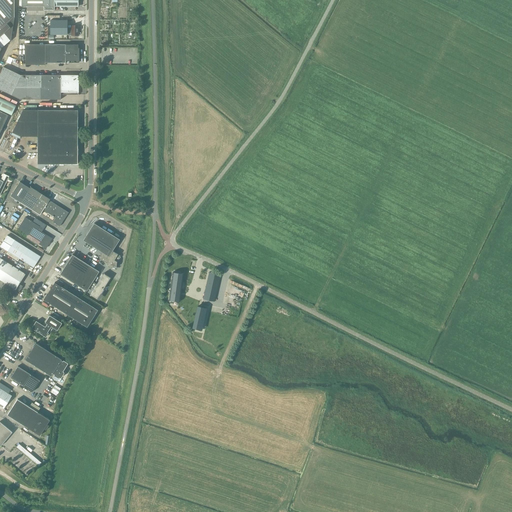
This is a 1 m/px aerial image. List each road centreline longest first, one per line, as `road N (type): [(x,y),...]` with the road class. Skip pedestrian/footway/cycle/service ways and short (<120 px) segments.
road 1 (unclassified): [(511,409),(171,240)]
road 2 (unclassified): [(171,240),(286,92),(333,0)]
road 3 (unclassified): [(109,511),(148,284),(171,240)]
road 4 (secondary): [(87,199),(94,0)]
road 5 (secondary): [(0,344),(87,199)]
